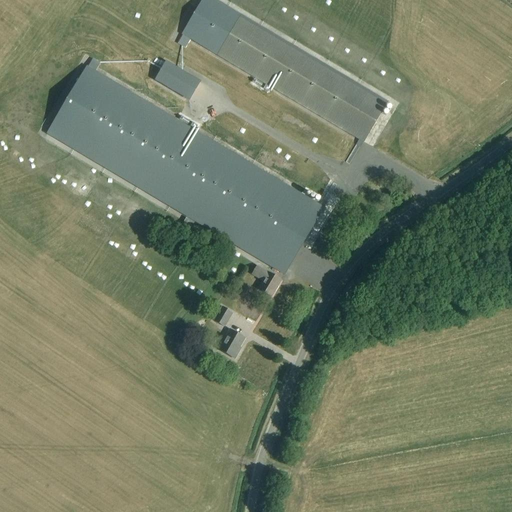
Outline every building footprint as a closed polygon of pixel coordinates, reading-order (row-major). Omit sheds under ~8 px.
[(364,145),(387,105),(208,0),(201,0),(180,36),(364,145)] [(188,101),(199,83),(165,62),(154,81),(188,101)] [(46,133),(284,275),(324,207),(86,66),(46,133)] [(268,135),(266,138),(326,170),(325,171),(345,182),(362,149),(218,72),(203,101),(268,135)] [(111,204),(95,231),(140,256),(155,229),(111,204)] [(191,227),(194,223),(186,218),(183,222),(191,227)] [(283,281),(257,266),(251,275),(262,282),(258,290),(273,298),(283,281)] [(232,312),(221,307),(213,321),(224,327),(232,312)] [(239,348),(245,339),(229,330),(218,350),(235,360),(241,349),(239,348)] [(231,501),(228,511),(229,511),(234,511),(236,503),(231,501)]
